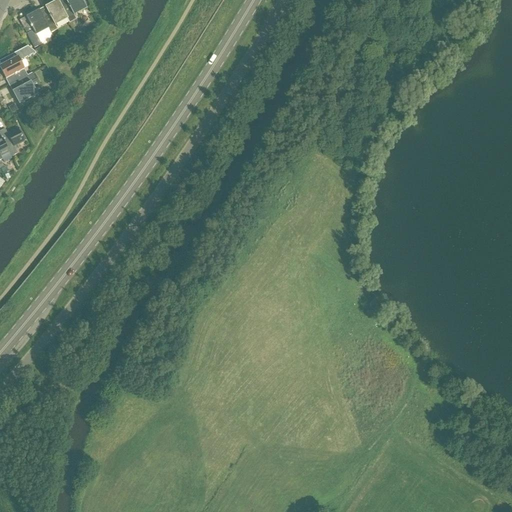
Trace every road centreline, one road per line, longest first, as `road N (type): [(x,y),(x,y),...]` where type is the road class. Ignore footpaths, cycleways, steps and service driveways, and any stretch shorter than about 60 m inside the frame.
road 1 (unclassified): [(0,392),(131,233),(281,0)]
road 2 (primary): [(0,353),(136,180),(253,0)]
